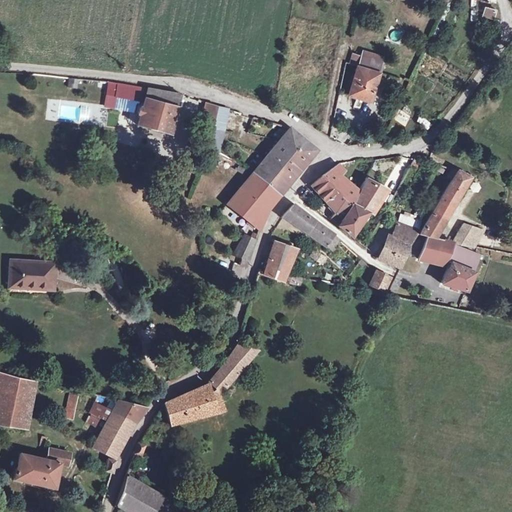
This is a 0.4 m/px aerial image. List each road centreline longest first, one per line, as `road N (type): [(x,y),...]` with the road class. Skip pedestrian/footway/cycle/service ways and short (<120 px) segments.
road 1 (residential): [(290,193),(272,216),(225,343),(151,409),(126,451),(106,511)]
road 2 (unclassified): [(0,63),(173,80),(292,121),(331,150)]
road 3 (unclassified): [(331,150),(419,142),(441,128),(511,31)]
road 4 (unclassified): [(290,193),(393,269)]
